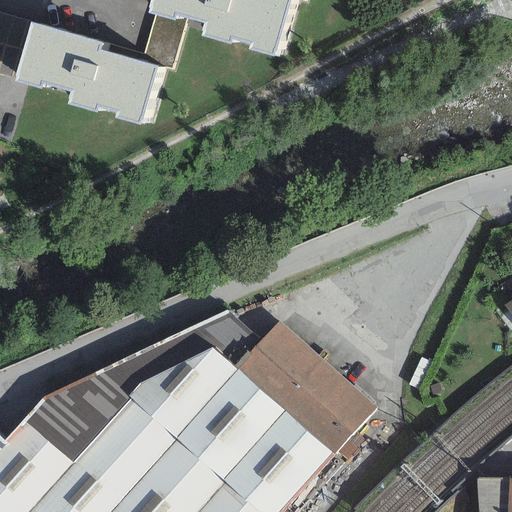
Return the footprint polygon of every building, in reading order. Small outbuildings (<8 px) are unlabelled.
[(150,0),(146,13),(155,15),(173,21),(175,13),(186,17),(204,22),(200,36),(229,44),(232,36),(251,42),(248,50),(273,57),(290,0),(150,0)] [(30,22),(0,12),(0,75),(13,79),(30,22)] [(171,71),(186,17),(175,13),(173,21),(155,15),(144,55),(100,42),(98,50),(156,67),(171,71)] [(100,42),(30,22),(13,79),(39,88),(41,81),(72,90),(67,105),(93,113),(96,105),(118,112),(116,118),(138,124),(156,67),(98,50),(100,42)] [(30,420),(0,454),(0,511),(279,511),(368,409),(278,331),(234,382),(183,338),(77,461),(30,420)] [(507,511),(509,478),(476,479),(478,511),(507,511)]
